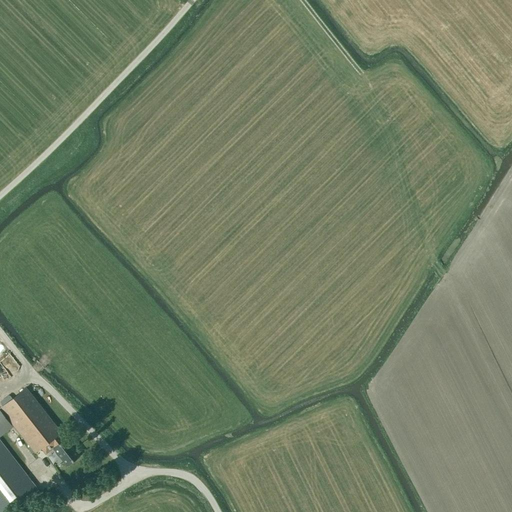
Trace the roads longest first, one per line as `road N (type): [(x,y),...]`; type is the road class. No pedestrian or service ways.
road 1 (track): [(511,415),(424,240),(377,97),(301,0)]
road 2 (unclassified): [(217,511),(189,477),(124,466),(0,332)]
road 3 (unclassified): [(0,196),(193,0)]
